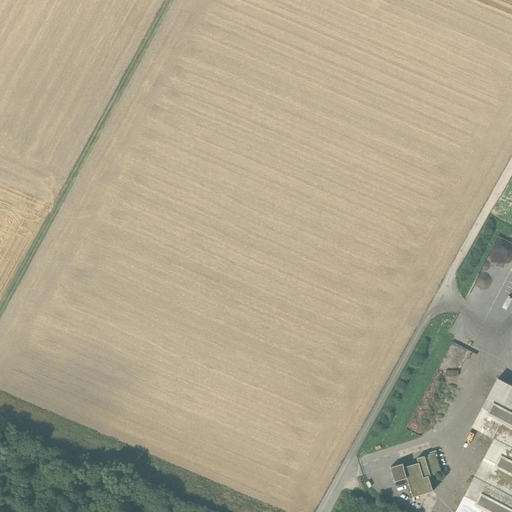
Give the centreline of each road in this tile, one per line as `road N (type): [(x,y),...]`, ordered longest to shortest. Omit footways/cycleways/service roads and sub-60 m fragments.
road 1 (track): [(180,0),(0,328)]
road 2 (track): [(334,485),(511,168)]
road 3 (track): [(215,511),(0,424)]
